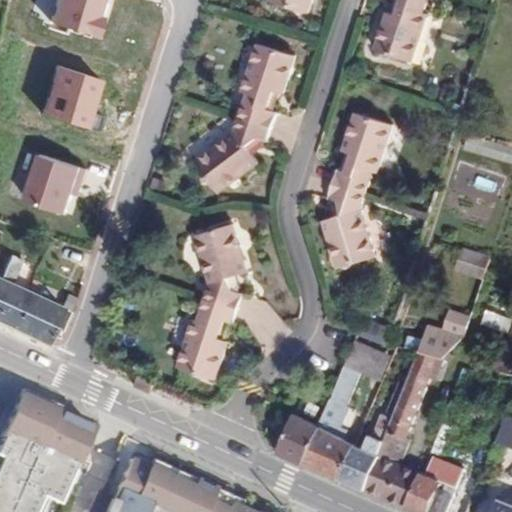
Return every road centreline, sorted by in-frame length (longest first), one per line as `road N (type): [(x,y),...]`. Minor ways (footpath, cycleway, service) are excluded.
road 1 (residential): [(213,444),(316,326),(324,300),(290,204),(354,0)]
road 2 (primary): [(0,349),(213,444)]
road 3 (primary): [(213,444),(363,511)]
